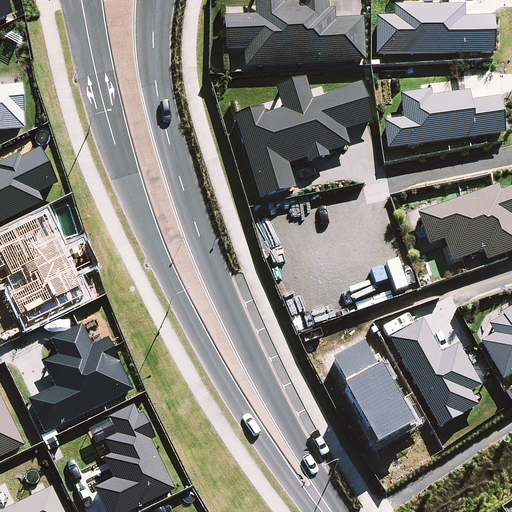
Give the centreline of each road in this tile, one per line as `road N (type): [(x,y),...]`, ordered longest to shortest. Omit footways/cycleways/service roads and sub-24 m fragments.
road 1 (secondary): [(318,498),(294,484),(234,403),(165,276),(114,143),(81,0)]
road 2 (secondary): [(156,0),(157,89),(181,183),(318,498)]
road 3 (residential): [(387,181),(511,154)]
